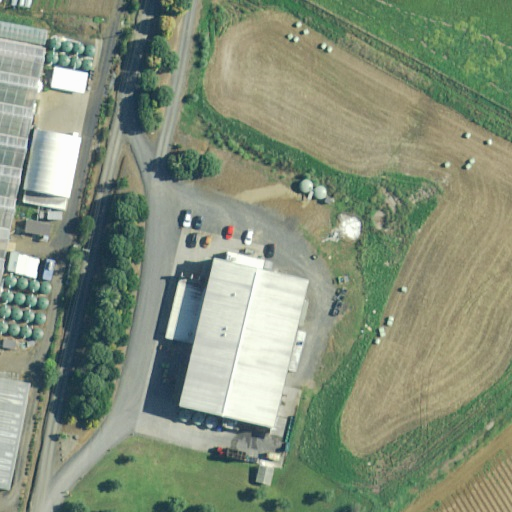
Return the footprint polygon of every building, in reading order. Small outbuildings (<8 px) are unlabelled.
[(0,53),(0,220),(22,108),(31,60),(0,53)] [(29,255),(12,251),(8,269),(25,273),(29,255)] [(197,266),(164,410),(260,432),(292,288),(197,266)] [(0,388),(0,469),(13,390),(0,388)] [(275,466),(261,462),(256,482),(270,485),(275,466)]
